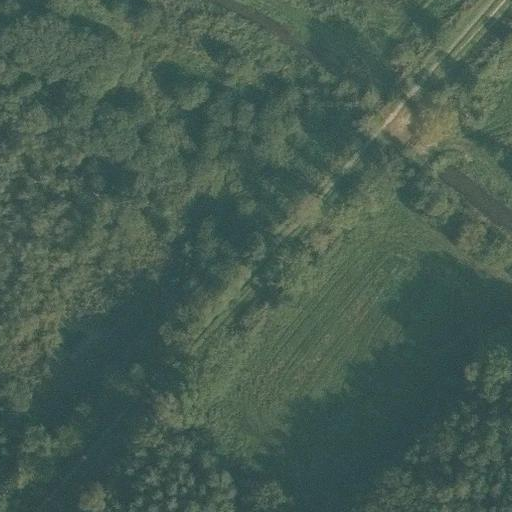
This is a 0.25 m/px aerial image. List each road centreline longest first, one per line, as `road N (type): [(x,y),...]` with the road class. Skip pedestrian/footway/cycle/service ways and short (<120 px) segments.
road 1 (track): [(59,511),(404,123)]
road 2 (track): [(404,123),(511,0)]
